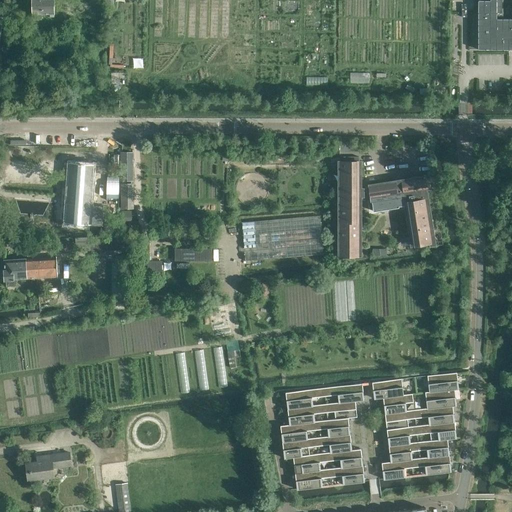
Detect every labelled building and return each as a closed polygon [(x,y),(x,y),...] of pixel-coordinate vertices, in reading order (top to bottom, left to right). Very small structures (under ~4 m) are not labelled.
[(32,0),(33,14),(33,19),(42,19),(42,14),(50,14),(50,16),(54,16),(53,0),(32,0)] [(511,0),(477,0),(478,49),(509,49),(509,55),(511,55),(511,0)] [(370,80),(370,72),(351,71),(351,80),(370,80)] [(246,151),(222,151),(222,160),(246,160),(246,151)] [(133,152),(121,152),(122,180),(133,180),(133,152)] [(80,162),(70,162),(64,161),(62,196),(68,197),(67,208),(61,208),(60,219),(66,220),(66,221),(90,223),(102,222),(103,206),(91,205),(94,164),(80,162)] [(359,161),(340,161),(337,161),(337,255),(340,255),(350,255),(359,255),(361,255),(361,248),(361,233),(361,230),(364,230),(364,220),(361,220),(361,199),(371,199),(371,196),(366,196),(364,196),(364,188),(361,188),(361,187),(361,177),(361,162),(361,161),(359,161)] [(371,199),(373,209),(373,208),(373,204),(380,203),(381,203),(389,202),(397,200),(398,205),(398,200),(403,199),(405,211),(410,247),(415,246),(415,245),(420,244),(424,244),(424,243),(429,242),(429,246),(443,244),(442,240),(435,241),(427,188),(430,187),(428,174),(369,184),(371,196),(371,199)] [(123,208),(128,208),(133,208),(133,184),(128,184),(123,184),(123,208)] [(242,222),(244,248),(245,261),(323,254),(320,215),(242,222)] [(118,249),(118,235),(94,236),(94,250),(118,249)] [(150,261),(150,243),(137,243),(138,272),(162,272),(162,261),(150,261)] [(172,243),(172,248),(172,263),(215,263),(215,243),(172,243)] [(56,256),(33,258),(33,264),(37,264),(37,277),(57,276),(56,256)] [(33,264),(33,258),(4,259),(4,271),(1,273),(1,277),(5,279),(6,283),(13,283),(13,279),(28,278),(37,277),(37,264),(33,264)] [(127,290),(127,262),(117,262),(117,290),(127,290)] [(257,293),(263,296),(268,292),(268,285),(262,282),(256,286),(257,293)] [(219,386),(227,385),(222,347),(214,348),(219,386)] [(208,388),(203,350),(195,351),(200,389),(208,388)] [(230,367),(235,366),(234,356),(240,355),(239,350),(228,352),(230,367)] [(189,391),(184,353),(176,354),(181,392),(189,391)] [(457,372),(427,375),(429,391),(455,389),(459,389),(457,372)] [(402,378),(372,382),(374,399),(383,398),(404,394),(402,378)] [(362,383),(324,387),(326,404),(355,401),(364,400),(362,383)] [(326,404),(324,387),(285,392),(287,408),(326,404)] [(455,389),(429,391),(425,392),(427,408),(453,406),(456,405),(455,389)] [(404,394),(383,398),(385,413),(414,409),(412,393),(404,394)] [(355,401),(326,404),(328,420),(348,418),(357,417),(355,401)] [(326,404),(287,408),(289,424),(319,421),(328,420),(326,404)] [(427,408),(414,409),(415,426),(454,421),(453,406),(427,408)] [(414,409),(385,413),(387,429),(415,426),(414,409)] [(328,420),(319,421),(321,437),(350,433),(348,418),(328,420)] [(280,425),(282,441),(321,437),(319,421),(289,424),(280,425)] [(454,421),(415,426),(417,442),(447,439),(456,438),(454,421)] [(415,426),(387,429),(389,445),(417,442),(415,426)] [(350,433),(321,437),(322,453),(331,452),(352,449),(350,433)] [(321,437),(282,441),(284,458),(293,457),(322,453),(321,437)] [(447,439),(417,442),(419,458),(449,454),(447,439)] [(417,442),(389,445),(390,461),(410,459),(419,458),(417,442)] [(352,449),(331,452),(333,468),(363,465),(361,448),(352,449)] [(70,452),(51,454),(52,459),(53,459),(54,467),(71,465),(70,452)] [(331,452),(322,453),(293,457),(295,473),(333,468),(331,452)] [(36,455),(37,461),(29,462),(31,479),(54,476),(53,467),(54,467),(53,459),(52,459),(51,454),(36,455)] [(449,454),(419,458),(410,459),(412,476),(451,471),(449,454)] [(390,461),(381,462),(383,479),(412,476),(410,459),(390,461)] [(363,465),(333,468),(335,485),(365,481),(363,465)] [(333,468),(295,473),(297,489),(335,485),(333,468)] [(130,511),(130,508),(127,483),(116,484),(119,511),(130,511)]
